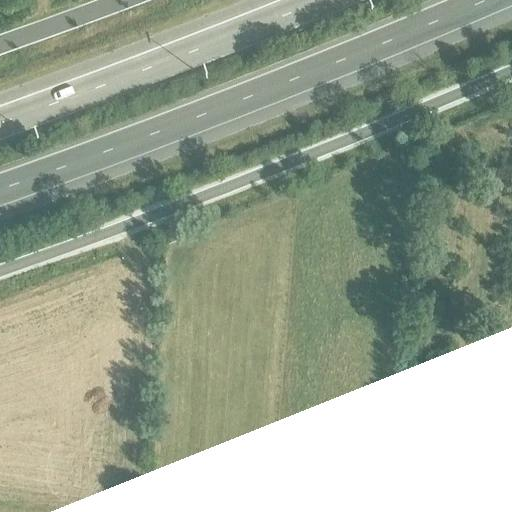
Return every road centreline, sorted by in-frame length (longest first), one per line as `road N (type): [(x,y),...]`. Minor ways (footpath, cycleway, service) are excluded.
road 1 (unclassified): [(511,72),(329,149),(0,268)]
road 2 (motorway): [(0,190),(485,0)]
road 3 (motorway): [(323,0),(0,123)]
road 4 (tertiary): [(121,0),(0,44)]
